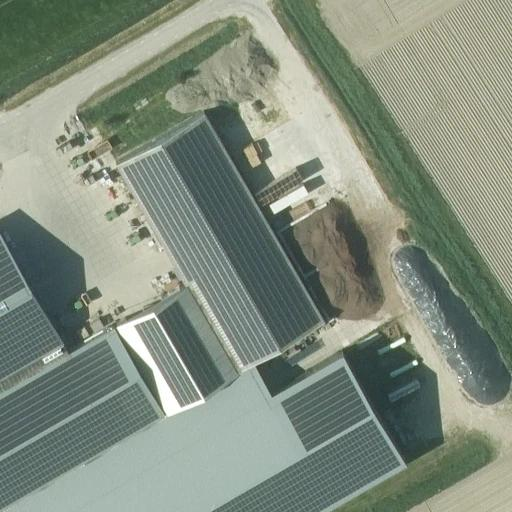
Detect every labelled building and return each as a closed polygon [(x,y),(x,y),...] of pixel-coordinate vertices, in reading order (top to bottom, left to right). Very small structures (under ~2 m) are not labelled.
[(185,282),(236,369),(253,360),(323,319),(203,111),(115,162),(185,282)] [(0,390),(68,351),(0,232),(0,390)] [(236,370),(185,282),(116,322),(166,410),(236,370)] [(0,506),(164,411),(113,325),(0,390),(0,506)] [(315,511),(405,460),(342,350),(271,391),(253,360),(236,370),(166,410),(164,411),(0,506),(0,511),(315,511)]
